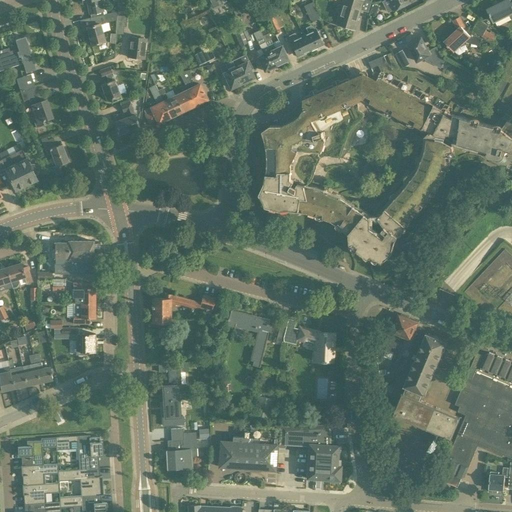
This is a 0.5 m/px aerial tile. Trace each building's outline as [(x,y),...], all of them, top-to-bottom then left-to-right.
[(89,14),(90,13),(91,17),(103,14),(101,3),(104,3),(103,0),(82,0),(83,2),(87,1),(89,14)] [(209,0),(213,8),(223,4),(223,2),(226,0),(209,0)] [(341,0),(340,5),(338,4),(336,12),(338,12),(335,24),(353,30),(362,0),(370,3),(371,0),(362,0),(341,0)] [(386,0),(392,11),(414,0),(413,0),(386,0)] [(511,7),(508,0),(506,0),(487,9),(494,22),(509,14),(510,16),(511,18),(511,7)] [(310,19),(314,21),(319,18),(312,2),(308,4),(303,6),(310,19)] [(378,6),(372,5),(370,12),(376,13),(378,6)] [(91,45),(98,43),(99,48),(106,47),(100,24),(116,20),(116,12),(103,15),(103,14),(91,17),(90,18),(92,25),(86,27),(91,45)] [(127,16),(117,15),(116,12),(116,20),(117,20),(116,34),(123,34),(124,26),(126,27),(127,16)] [(277,16),(276,14),(273,15),(279,29),(283,26),(279,16),(277,16)] [(279,29),(273,15),(270,16),(270,15),(267,16),(269,19),(268,20),(275,35),(281,32),(279,29)] [(481,38),(474,36),(476,33),(491,42),(495,36),(485,31),(476,25),(470,36),(463,29),(464,27),(459,17),(452,21),(457,30),(444,41),(453,52),(465,41),(470,43),(471,40),(480,43),(481,38)] [(478,20),(476,25),(485,31),(488,25),(478,20)] [(302,35),(309,51),(318,47),(317,45),(322,43),(316,31),(315,32),(312,27),(309,26),(305,28),(307,33),(302,35)] [(234,31),(240,46),(247,43),(245,39),(248,38),(245,31),(242,32),(240,28),(234,31)] [(275,49),(272,43),(268,34),(267,34),(264,28),(260,30),(265,42),(276,65),(282,63),(283,64),(286,62),(286,61),(288,60),(281,46),(275,49)] [(260,48),(260,49),(255,51),(258,57),(257,57),(264,71),(266,70),(267,71),(270,70),(270,68),(276,65),(265,42),(260,30),(253,33),(260,48)] [(309,51),(302,35),(297,38),(294,33),(288,36),(291,42),(290,43),(295,55),(300,53),(301,55),(309,51)] [(8,47),(0,50),(0,70),(23,63),(26,72),(36,69),(25,36),(15,40),(19,50),(10,53),(8,47)] [(130,36),(127,57),(143,58),(146,38),(130,36)] [(426,47),(421,38),(408,45),(417,62),(424,58),(426,61),(440,68),(445,58),(441,56),(436,47),(430,51),(427,47),(426,47)] [(395,54),(398,60),(406,56),(402,50),(395,54)] [(202,51),(194,54),(199,64),(206,61),(202,51)] [(397,64),(391,53),(387,54),(392,65),(397,64)] [(244,55),(238,58),(232,61),(235,67),(242,83),(243,82),(245,83),(248,81),(248,80),(253,77),(250,69),(252,68),(248,61),(247,62),(244,55)] [(510,76),(511,70),(511,68),(511,55),(500,78),(501,79),(507,82),(510,76)] [(373,72),(371,78),(363,74),(349,80),(348,78),(303,97),(304,108),(299,117),(299,118),(281,126),(270,125),(263,131),(261,139),(260,148),(259,157),(259,166),(259,174),(260,184),(261,190),(260,193),(257,196),(262,207),(266,206),(280,210),(289,209),(299,210),(308,212),(331,220),(350,233),(350,243),(369,258),(372,255),(383,261),(392,253),(396,241),(401,230),(403,231),(408,221),(411,221),(416,211),(419,212),(426,201),(428,202),(435,191),(437,191),(441,179),(444,179),(447,165),(450,165),(451,151),(453,151),(452,145),(442,141),(426,139),(425,151),(417,171),(404,189),(385,208),(379,217),(385,226),(379,233),(371,227),(371,218),(366,214),(341,197),(315,189),(309,187),(306,188),(305,185),(310,183),(313,178),(317,164),(319,161),(320,158),(324,156),(340,158),(349,131),(363,118),(364,114),(358,111),(357,100),(363,98),(366,90),(369,91),(368,94),(366,98),(368,98),(367,100),(428,130),(435,134),(435,133),(440,136),(441,133),(443,135),(453,137),(453,141),(491,152),(490,156),(498,161),(511,150),(511,117),(509,120),(507,120),(502,128),(455,115),(460,107),(457,105),(453,111),(451,110),(453,103),(450,101),(448,106),(445,105),(442,109),(427,101),(428,96),(423,93),(420,98),(404,90),(406,85),(400,82),(397,86),(382,79),(384,73),(386,72),(392,74),(396,76),(402,81),(404,78),(398,73),(393,71),(389,66),(387,63),(386,62),(383,56),(369,62),(371,68),(378,66),(381,72),(380,74),(376,72),(373,72)] [(241,83),(242,83),(235,67),(228,71),(225,64),(219,67),(222,73),(221,74),(225,81),(227,80),(231,88),(236,85),(238,86),(241,85),(241,83)] [(107,100),(111,98),(113,102),(121,99),(114,79),(113,80),(110,73),(112,73),(110,66),(99,70),(101,77),(106,75),(108,81),(101,84),(107,100)] [(185,84),(195,106),(196,106),(195,105),(207,99),(200,84),(193,87),(190,79),(192,78),(189,70),(179,72),(179,73),(185,84)] [(436,88),(439,83),(417,72),(400,70),(400,71),(403,74),(416,77),(423,81),(429,86),(436,88)] [(30,88),(35,87),(31,74),(27,75),(26,76),(30,88)] [(490,93),(495,82),(483,76),(480,83),(485,86),(484,90),(490,93)] [(424,92),(427,88),(422,83),(415,79),(409,78),(408,79),(407,83),(413,85),(419,88),(424,92)] [(507,82),(501,79),(495,89),(501,92),(501,93),(507,82)] [(511,79),(501,99),(500,106),(505,109),(511,104),(511,79)] [(175,95),(183,111),(194,105),(195,107),(195,106),(185,84),(180,86),(182,92),(175,95)] [(159,103),(151,107),(144,110),(145,113),(144,114),(149,124),(157,120),(158,123),(170,117),(171,118),(160,96),(161,96),(158,90),(156,86),(150,88),(157,102),(159,103)] [(499,97),(501,92),(495,89),(494,89),(485,106),(447,86),(445,91),(452,98),(460,100),(482,110),(489,113),(494,103),(499,97)] [(31,105),(36,103),(33,95),(37,93),(35,87),(30,88),(20,92),(25,104),(30,102),(31,105)] [(183,111),(175,95),(175,96),(172,90),(165,93),(163,88),(158,90),(161,96),(160,96),(171,118),(172,118),(171,117),(183,111)] [(446,103),(450,99),(444,94),(437,91),(430,89),(429,94),(435,96),(441,99),(446,103)] [(44,125),(42,121),(52,118),(46,99),(36,103),(31,105),(35,117),(32,118),(37,131),(40,130),(39,127),(44,125)] [(126,112),(128,117),(114,121),(119,134),(139,127),(130,102),(120,106),(123,113),(126,112)] [(30,165),(22,149),(19,143),(0,152),(0,165),(3,164),(15,189),(17,188),(19,190),(23,187),(23,185),(36,179),(34,175),(36,174),(37,172),(38,170),(37,168),(36,166),(34,165),(32,165),(30,165)] [(69,161),(62,144),(44,150),(47,156),(51,154),(56,166),(69,161)] [(68,240),(68,242),(68,258),(68,263),(69,273),(93,273),(93,258),(93,248),(93,243),(93,240),(68,240)] [(52,249),(52,257),(54,257),(54,258),(55,258),(55,263),(54,263),(54,273),(57,273),(62,273),(67,273),(69,273),(68,263),(68,258),(68,242),(54,242),(54,249),(52,249)] [(511,250),(507,246),(498,255),(511,269),(511,250)] [(18,279),(24,277),(26,284),(33,282),(28,266),(22,267),(21,262),(6,267),(10,281),(12,288),(17,287),(19,282),(18,279)] [(0,284),(10,281),(6,267),(0,269),(0,284)] [(40,279),(40,288),(48,288),(48,279),(40,279)] [(81,303),(95,303),(95,288),(89,288),(89,282),(73,282),(73,291),(81,291),(81,297),(79,297),(79,302),(81,302),(81,303)] [(170,323),(170,303),(190,308),(190,310),(192,310),(192,308),(193,309),(194,306),(207,310),(206,313),(211,314),(215,297),(203,294),(201,302),(171,294),(170,298),(152,298),(152,306),(151,305),(151,307),(152,307),(152,323),(170,323)] [(95,303),(81,303),(73,303),(73,324),(89,324),(89,318),(95,318),(95,303)] [(259,367),(268,331),(272,332),(273,326),(268,325),(269,319),(230,309),(230,311),(228,312),(228,315),(229,316),(227,325),(234,326),(235,324),(245,326),(244,328),(257,331),(250,360),(253,361),(252,365),(259,367)] [(401,315),(399,314),(396,321),(387,317),(380,339),(388,342),(389,339),(392,341),(388,352),(393,354),(409,317),(402,314),(401,315)] [(288,319),(282,317),(276,341),(284,343),(284,342),(284,337),(287,326),(288,319)] [(418,322),(416,322),(416,320),(409,317),(393,354),(399,357),(407,338),(410,339),(418,322)] [(333,344),(334,333),(316,332),(317,331),(299,326),(299,329),(293,328),(295,320),(288,319),(287,326),(284,337),(284,342),(296,345),(297,339),(304,341),(304,340),(315,343),(315,361),(332,362),(332,345),(333,344)] [(50,328),(61,328),(62,328),(62,320),(50,320),(50,326),(50,328)] [(80,337),(80,340),(76,340),(76,355),(88,355),(88,352),(95,352),(95,333),(80,333),(80,334),(78,334),(78,328),(62,328),(61,328),(61,339),(77,339),(77,337),(80,337)] [(46,342),(44,331),(37,332),(39,343),(46,342)] [(446,342),(427,334),(419,351),(417,350),(409,370),(411,371),(407,379),(406,378),(405,381),(406,381),(404,386),(407,387),(404,393),(402,392),(392,414),(451,439),(460,417),(419,400),(422,393),(424,394),(446,342)] [(25,335),(11,338),(12,345),(27,342),(25,335)] [(478,444),(511,458),(511,456),(511,362),(478,349),(455,404),(460,406),(457,412),(465,415),(443,468),(444,469),(440,478),(457,487),(461,478),(464,477),(478,444)] [(33,354),(39,382),(53,379),(50,366),(42,368),(39,353),(33,354)] [(24,372),(27,385),(39,382),(33,354),(29,355),(31,364),(30,364),(31,370),(24,372)] [(12,374),(10,369),(8,360),(4,361),(5,367),(0,367),(0,383),(2,390),(15,388),(12,374)] [(161,391),(163,391),(164,400),(179,399),(179,400),(179,392),(182,392),(181,370),(188,370),(187,362),(159,364),(160,372),(168,372),(169,382),(160,383),(161,391)] [(14,368),(10,369),(12,374),(15,388),(27,385),(24,372),(23,366),(22,366),(14,368)] [(391,393),(385,390),(382,397),(385,406),(391,393)] [(260,396),(255,417),(271,420),(274,407),(271,407),(273,399),(260,396)] [(183,416),(180,416),(179,400),(179,399),(164,400),(164,413),(162,414),(163,425),(184,424),(183,416)] [(302,422),(302,414),(293,414),(293,423),(302,422)] [(53,417),(42,421),(44,426),(55,422),(53,417)] [(219,445),(219,466),(246,467),(246,471),(249,473),(251,473),(251,470),(274,471),(275,445),(276,445),(278,447),(281,447),(281,444),(285,445),(308,446),(306,478),(321,479),(321,477),(325,478),(325,479),(340,480),(341,465),(339,465),(339,460),(337,460),(338,445),(332,445),(332,440),(333,440),(333,429),(331,429),(331,422),(330,422),(285,426),(240,424),(240,433),(241,433),(241,438),(230,438),(229,445),(219,445)] [(200,438),(209,438),(208,428),(199,429),(200,438)] [(390,432),(397,459),(399,467),(406,465),(397,431),(390,432)] [(90,435),(56,437),(56,447),(56,450),(78,448),(79,469),(87,469),(86,456),(98,455),(98,449),(100,449),(99,437),(90,437),(90,435)] [(26,466),(43,465),(42,447),(56,447),(56,437),(41,438),(41,440),(27,441),(27,446),(20,446),(20,456),(25,456),(26,466)] [(182,450),(167,450),(168,468),(192,467),(192,456),(197,455),(196,439),(182,439),(181,440),(182,450)] [(497,489),(503,490),(505,477),(509,477),(508,483),(510,483),(511,484),(511,462),(510,462),(510,468),(503,467),(502,475),(499,475),(499,472),(490,471),(490,474),(489,489),(488,492),(497,493),(497,489)] [(58,471),(57,464),(43,465),(26,466),(21,466),(22,475),(26,475),(27,483),(23,484),(23,485),(27,485),(45,484),(44,474),(58,473),(58,471)] [(79,469),(58,471),(58,473),(58,481),(80,479),(81,496),(89,495),(103,494),(102,482),(100,482),(99,476),(87,477),(87,469),(79,469)] [(59,483),(45,484),(27,485),(23,485),(22,485),(23,495),(28,494),(28,503),(24,503),(24,504),(46,503),(45,493),(59,492),(59,483)] [(81,496),(59,497),(60,502),(60,507),(81,506),(81,511),(104,511),(104,508),(102,509),(101,503),(89,503),(89,495),(81,496)] [(60,507),(60,502),(46,503),(24,504),(24,506),(28,505),(28,511),(50,511),(60,511),(60,507)]
